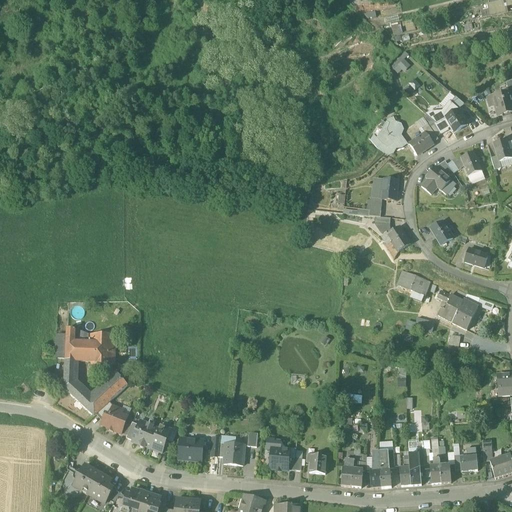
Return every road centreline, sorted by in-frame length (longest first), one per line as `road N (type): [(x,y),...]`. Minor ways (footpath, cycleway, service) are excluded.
road 1 (residential): [(0,406),(33,411),(162,480),(367,502),(511,486)]
road 2 (residential): [(511,292),(430,259),(412,232),(407,203),(414,178),(438,157),(511,125)]
